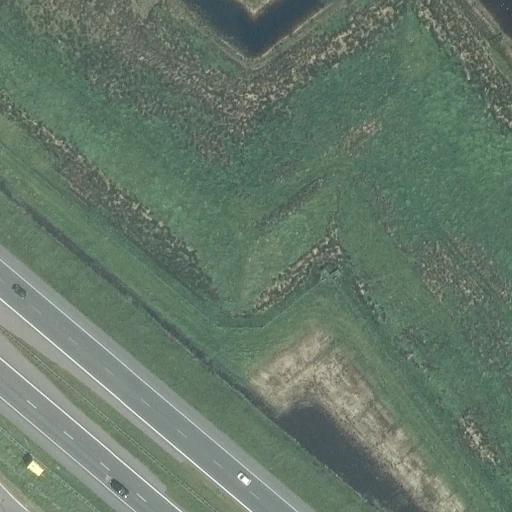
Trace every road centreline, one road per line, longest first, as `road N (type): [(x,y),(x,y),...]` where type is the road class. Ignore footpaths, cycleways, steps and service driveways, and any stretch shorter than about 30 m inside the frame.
road 1 (motorway): [(289,511),(0,278)]
road 2 (motorway): [(0,379),(156,511)]
